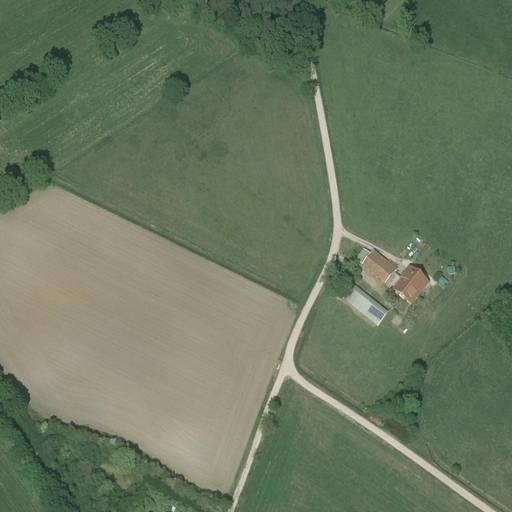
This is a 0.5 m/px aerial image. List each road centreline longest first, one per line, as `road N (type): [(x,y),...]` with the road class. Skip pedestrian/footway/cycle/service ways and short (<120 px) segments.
road 1 (track): [(286,364),(331,259),(336,219),(294,0)]
road 2 (track): [(286,364),(498,511)]
road 3 (track): [(286,364),(228,511)]
